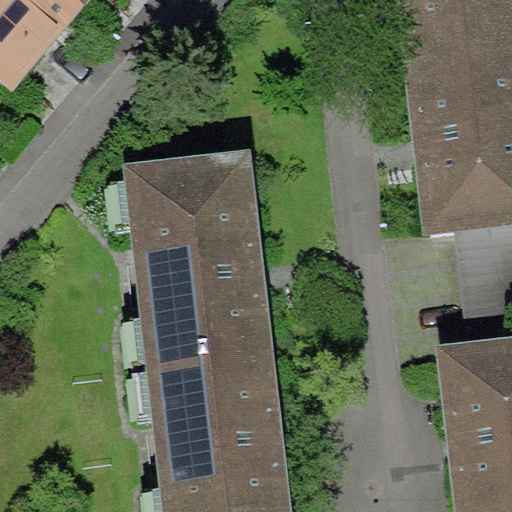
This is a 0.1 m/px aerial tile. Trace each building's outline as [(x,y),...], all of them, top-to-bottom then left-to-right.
[(80,10),(68,0),(0,0),(0,82),(10,91),(27,72),(80,10)] [(68,0),(80,10),(88,0),(68,0)] [(511,0),(403,0),(411,65),(511,53),(511,0)] [(511,227),(511,53),(411,65),(415,97),(431,237),(458,234),(511,227)] [(154,375),(264,362),(246,209),(242,170),(132,183),(154,375)] [(472,361),(511,356),(511,227),(458,234),(462,264),(472,361)] [(511,511),(511,356),(472,361),(445,364),(449,399),(462,511),(511,511)] [(264,362),(154,375),(169,511),(280,511),(267,395),(264,362)]
